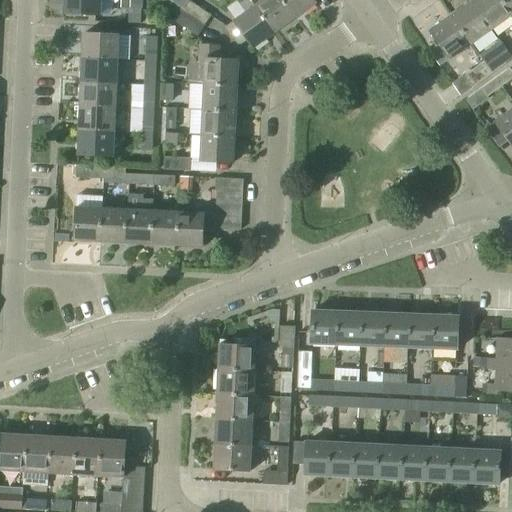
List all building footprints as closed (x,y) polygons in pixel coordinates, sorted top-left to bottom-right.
[(98,0),(62,0),(62,15),(98,16),(98,0)] [(120,0),(120,9),(130,9),(130,0),(120,0)] [(130,0),(130,9),(141,10),(141,0),(130,0)] [(169,0),(164,9),(174,16),(178,11),(180,8),(169,0)] [(263,0),(254,7),(273,34),(294,20),(280,0),(263,0)] [(312,0),(280,0),(294,20),(316,4),(312,0)] [(472,0),(470,1),(490,29),(510,15),(500,0),(472,0)] [(511,0),(500,0),(510,15),(511,13),(511,0)] [(178,11),(202,28),(209,17),(186,2),(184,1),(180,8),(178,11)] [(470,1),(450,16),(470,44),(490,29),(470,1)] [(273,34),(254,7),(233,22),(234,23),(226,28),(239,46),(246,40),(253,49),(273,34)] [(178,11),(174,16),(171,22),(195,38),(202,28),(178,11)] [(470,44),(450,16),(429,31),(433,36),(430,38),(437,49),(440,47),(449,59),(470,44)] [(80,60),(115,62),(116,37),(81,36),(80,60)] [(145,55),(156,55),(157,37),(146,37),(145,55)] [(197,87),(204,87),(237,89),(238,61),(218,60),(219,47),(199,46),(197,87)] [(499,56),(485,66),(492,74),(505,65),(499,56)] [(197,77),(197,58),(188,58),(187,77),(197,77)] [(115,62),(80,60),(79,84),(114,86),(115,62)] [(144,79),(155,80),(155,62),(145,62),(144,79)] [(471,89),(492,74),(485,66),(483,62),(470,72),(469,70),(461,76),(471,89)] [(495,79),(501,88),(511,79),(511,73),(509,69),(495,79)] [(501,88),(495,79),(481,89),(487,98),(501,88)] [(79,84),(78,109),(113,110),(114,86),(79,84)] [(159,101),(170,101),(171,85),(160,85),(159,101)] [(143,103),(153,104),(154,86),(143,86),(143,103)] [(237,89),(204,87),(202,113),(235,114),(237,89)] [(78,109),(77,132),(112,133),(113,110),(78,109)] [(511,109),(494,122),(511,147),(511,109)] [(142,127),(152,128),(153,110),(142,110),(142,127)] [(176,111),(166,111),(165,129),(175,130),(176,111)] [(202,113),(201,138),(234,140),(235,114),(202,113)] [(112,133),(77,132),(76,157),(111,158),(112,133)] [(140,151),(151,151),(152,134),(141,133),(140,151)] [(234,140),(201,138),(200,162),(233,164),(234,140)] [(163,157),(163,170),(191,172),(191,158),(163,157)] [(74,180),(103,182),(103,173),(104,169),(74,168),(74,180)] [(103,183),(124,184),(124,174),(103,173),(103,182),(103,183)] [(129,175),(128,185),(149,186),(150,176),(129,175)] [(154,176),(153,186),(174,187),(175,177),(154,176)] [(212,193),(216,194),(241,195),(242,181),(213,179),(212,193)] [(216,206),(240,208),(241,195),(216,194),(216,200),(216,206)] [(74,242),(99,243),(101,210),(102,198),(76,197),(74,242)] [(141,212),(152,212),(153,200),(141,200),(141,212)] [(215,219),(240,221),(240,208),(216,206),(215,215),(215,219)] [(99,243),(125,244),(127,211),(101,210),(99,243)] [(150,245),(152,212),(141,212),(127,211),(125,244),(150,245)] [(177,213),(152,212),(150,245),(175,247),(177,213)] [(215,215),(177,213),(175,247),(201,248),(202,232),(214,233),(214,231),(215,219),(215,215)] [(240,221),(215,219),(214,231),(239,232),(240,221)] [(309,345),(334,347),(336,314),(310,313),(309,345)] [(336,314),(334,347),(360,348),(362,315),(336,314)] [(362,315),(360,348),(384,349),(386,316),(362,315)] [(384,349),(410,350),(411,317),(386,316),(384,349)] [(410,350),(432,351),(434,319),(411,317),(410,350)] [(434,319),(432,351),(454,352),(456,320),(434,319)] [(282,350),(292,350),(294,327),(280,326),(279,349),(282,350)] [(487,367),(511,367),(511,341),(497,341),(496,360),(487,360),(487,367)] [(216,372),(253,374),(255,348),(218,346),(216,372)] [(292,369),(292,350),(282,350),(281,369),(292,369)] [(511,367),(487,367),(487,371),(496,372),(496,385),(486,385),(485,395),(498,396),(498,393),(511,393),(511,367)] [(392,371),(391,384),(405,385),(405,372),(392,371)] [(215,396),(252,399),(253,374),(216,372),(215,396)] [(367,373),(367,383),(382,384),(382,374),(367,373)] [(279,393),(290,394),(291,376),(280,376),(279,393)] [(314,391),(334,392),(335,382),(315,381),(314,391)] [(338,392),(358,393),(358,383),(339,382),(338,392)] [(382,384),(367,383),(362,383),(362,394),(382,395),(382,384)] [(406,385),(405,385),(391,384),(387,384),(386,395),(406,396),(406,385)] [(410,396),(430,397),(431,386),(410,385),(410,396)] [(434,397),(454,398),(454,388),(435,387),(434,397)] [(252,399),(215,396),(214,421),(251,423),(252,399)] [(309,396),(308,406),(328,407),(329,397),(309,396)] [(333,397),(332,407),(352,408),(353,398),(333,397)] [(357,398),(357,409),(376,410),(376,399),(357,398)] [(381,399),(380,410),(400,411),(401,400),(381,399)] [(289,419),(290,401),(279,400),(278,418),(289,419)] [(405,401),(404,411),(424,412),(425,402),(405,401)] [(429,402),(428,412),(448,413),(449,403),(429,402)] [(453,403),(452,414),(472,415),(473,404),(453,403)] [(477,404),(476,415),(496,416),(497,405),(477,404)] [(126,440),(150,436),(148,421),(124,426),(126,440)] [(214,421),(212,446),(249,448),(251,423),(214,421)] [(289,426),(278,425),(277,443),(288,444),(289,426)] [(0,436),(0,473),(23,475),(25,437),(0,436)] [(25,437),(23,475),(48,476),(50,438),(25,437)] [(74,440),(50,438),(48,476),(72,477),(74,440)] [(74,440),(72,477),(97,479),(99,441),(74,440)] [(99,441),(97,479),(122,480),(123,469),(124,443),(99,441)] [(303,476),(328,477),(330,445),(305,444),(303,476)] [(475,453),(473,484),(497,485),(497,469),(510,469),(511,445),(499,444),(498,454),(475,453)] [(353,478),(355,447),(330,445),(328,477),(353,478)] [(249,448),(212,446),(211,472),(248,474),(249,448)] [(353,478),(378,479),(379,448),(355,447),(353,478)] [(378,479),(402,481),(403,449),(379,448),(378,479)] [(402,481),(426,482),(427,450),(403,449),(402,481)] [(287,468),(288,451),(276,450),(275,468),(287,468)] [(452,451),(427,450),(426,482),(450,483),(452,451)] [(450,483),(473,484),(475,453),(452,451),(450,483)] [(137,458),(125,458),(124,469),(136,470),(137,458)] [(122,481),(143,482),(143,470),(136,470),(124,469),(123,469),(122,480),(122,481)] [(121,493),(142,494),(143,482),(122,481),(121,493)] [(142,494),(121,493),(121,505),(141,506),(142,494)] [(1,509),(21,511),(22,499),(1,497),(1,509)] [(26,511),(43,511),(46,511),(47,500),(26,499),(26,511)] [(50,511),(71,511),(72,502),(51,500),(50,511)] [(75,511),(96,511),(97,503),(76,502),(75,511)] [(99,511),(120,511),(121,505),(100,503),(99,511)]
